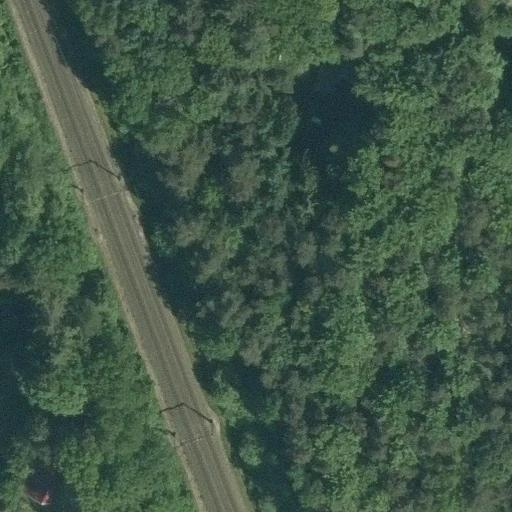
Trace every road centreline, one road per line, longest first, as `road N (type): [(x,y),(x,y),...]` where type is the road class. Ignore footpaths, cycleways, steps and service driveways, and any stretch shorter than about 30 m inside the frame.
road 1 (track): [(415,511),(379,399),(376,346),(416,78),(448,0)]
road 2 (track): [(314,145),(290,262),(284,381),(289,435),(320,511)]
